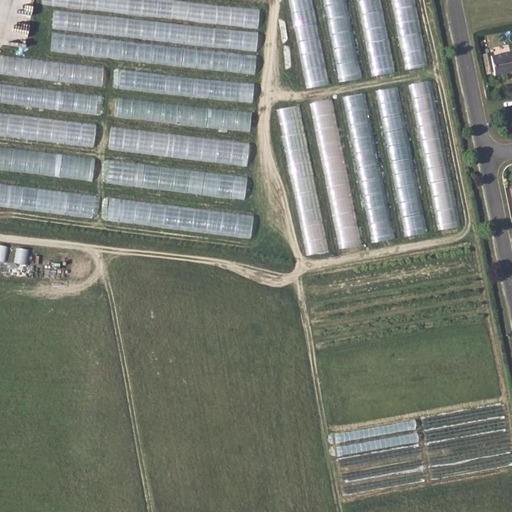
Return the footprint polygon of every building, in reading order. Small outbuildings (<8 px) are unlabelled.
[(42,0),(42,3),(116,11),(116,9),(127,10),(127,0),(42,0)] [(260,7),(177,0),(154,0),(153,16),(259,25),(260,7)] [(359,0),(371,75),(393,71),(382,0),(359,0)] [(53,30),(257,48),(259,30),(54,12),(53,30)] [(398,22),(404,67),(426,65),(421,20),(398,22)] [(51,51),(256,73),(258,54),(53,32),(51,51)] [(342,81),(363,76),(354,40),(344,42),(345,46),(334,49),(342,81)] [(511,52),(491,56),(495,75),(511,72),(511,52)] [(0,54),(0,74),(103,84),(105,65),(0,54)] [(309,87),(329,82),(325,64),(319,65),(320,69),(311,71),(313,78),(307,79),(309,87)] [(119,89),(253,101),(255,81),(121,69),(119,89)] [(411,82),(412,101),(421,101),(421,106),(434,106),(433,81),(411,82)] [(0,102),(97,112),(98,92),(0,83),(0,102)] [(399,87),(378,88),(379,100),(400,99),(399,87)] [(367,93),(345,94),(346,105),(367,104),(367,93)] [(117,98),(115,117),(251,130),(252,110),(117,98)] [(332,98),(312,102),(316,117),(335,113),(332,98)] [(301,105),(279,107),(282,132),(304,130),(301,105)] [(0,135),(95,145),(97,122),(0,112),(0,135)] [(111,126),(109,150),(247,164),(250,140),(111,126)] [(0,146),(0,169),(93,178),(95,155),(0,146)] [(245,198),(248,174),(110,160),(107,184),(245,198)] [(0,182),(0,205),(93,216),(96,193),(0,182)] [(252,236),(254,212),(110,198),(108,221),(252,236)] [(0,259),(7,260),(9,245),(0,244),(0,259)] [(16,261),(29,263),(31,249),(19,247),(16,261)]
